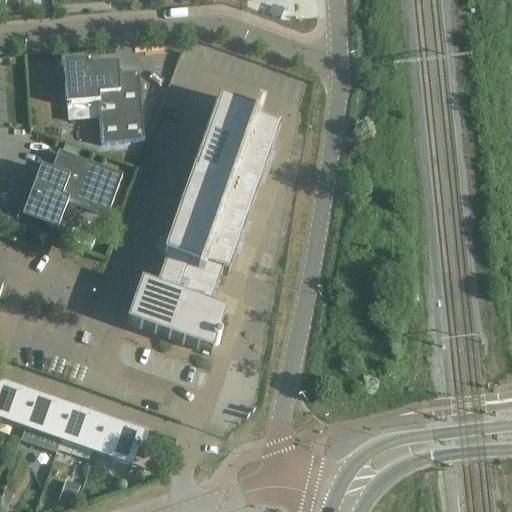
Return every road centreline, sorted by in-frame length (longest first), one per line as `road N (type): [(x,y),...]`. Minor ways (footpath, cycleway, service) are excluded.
road 1 (residential): [(285,483),(277,446),(340,64)]
road 2 (unclassified): [(0,38),(198,18),(267,29),(340,64)]
road 3 (tertiary): [(511,425),(385,444),(353,468),(345,493)]
road 4 (tertiary): [(345,493),(429,457),(511,448)]
